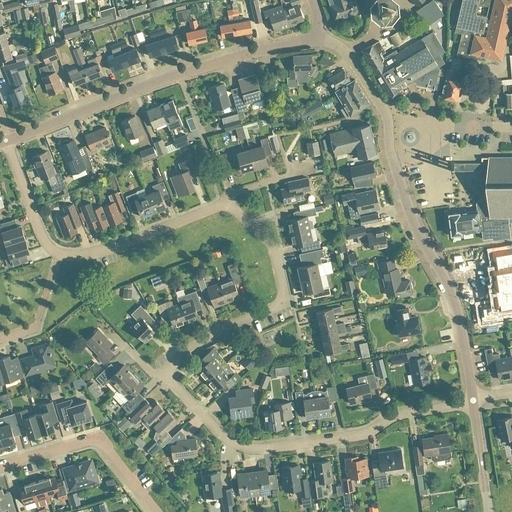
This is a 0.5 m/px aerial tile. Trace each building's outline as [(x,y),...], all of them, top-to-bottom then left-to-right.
[(41,7),(39,0),(25,0),(26,5),(33,4),(35,12),(38,11),(38,16),(46,15),(44,7),(44,6),(41,7)] [(158,6),(156,0),(148,2),(150,9),(158,6)] [(252,0),(251,0),(256,23),(263,21),(258,0),(252,0)] [(328,0),(335,19),(346,15),(358,11),(354,0),(328,0)] [(433,0),(432,0),(416,11),(422,20),(427,21),(428,23),(442,14),(433,0)] [(511,12),(511,0),(462,0),(455,32),(462,33),(457,54),(483,60),(484,55),(501,59),(511,13),(511,12)] [(11,4),(13,10),(21,8),(19,1),(11,3),(11,4)] [(378,12),(382,16),(388,16),(392,11),(392,5),(387,1),(381,1),(377,6),(378,12)] [(239,16),(238,8),(237,2),(232,3),(233,9),(232,9),(234,17),(235,23),(237,34),(252,31),(250,20),(244,21),(242,15),(239,16)] [(11,3),(3,5),(4,9),(4,13),(13,10),(11,4),(11,3)] [(54,19),(61,18),(58,3),(51,4),(54,19)] [(133,7),(135,13),(147,9),(145,4),(133,7)] [(185,5),(175,7),(179,22),(192,19),(189,9),(186,10),(185,5)] [(284,10),(282,5),(264,11),(267,20),(271,19),(272,24),(271,24),(270,27),(271,29),(273,30),(275,30),(275,31),(289,26),(284,10)] [(284,10),(289,26),(304,21),(298,5),(284,10),(282,5),(284,10)] [(135,13),(133,7),(126,10),(124,6),(117,8),(120,18),(135,13)] [(30,20),(28,8),(21,9),(23,21),(27,21),(29,27),(32,27),(31,20),(30,20)] [(154,12),(156,20),(165,17),(163,9),(154,12)] [(116,12),(101,17),(103,23),(117,19),(116,12)] [(46,15),(38,16),(40,24),(48,23),(46,15)] [(79,19),(80,23),(78,24),(80,31),(92,27),(89,20),(86,22),(85,17),(79,19)] [(103,23),(101,17),(89,20),(92,27),(103,23)] [(189,21),(191,31),(186,32),(189,43),(207,39),(204,28),(199,29),(197,20),(189,21)] [(237,34),(235,23),(220,25),(223,36),(237,34)] [(78,24),(77,24),(62,29),(66,39),(81,34),(80,31),(78,24)] [(165,26),(157,29),(159,35),(167,33),(165,26)] [(159,35),(157,29),(149,31),(151,38),(159,35)] [(0,46),(9,44),(5,31),(0,32),(0,46)] [(383,54),(386,52),(379,40),(372,45),(372,44),(363,50),(391,99),(401,93),(399,89),(415,80),(417,84),(428,87),(428,85),(435,87),(434,90),(435,88),(439,89),(442,75),(439,74),(440,70),(438,66),(445,62),(440,54),(445,51),(433,31),(421,38),(398,52),(396,50),(384,57),(383,54)] [(136,34),(140,43),(145,42),(142,32),(136,34)] [(140,43),(136,34),(130,36),(133,43),(134,46),(140,43)] [(22,44),(29,42),(30,42),(28,35),(12,40),(13,43),(13,40),(21,38),(22,44)] [(175,36),(161,40),(164,51),(179,47),(175,36)] [(9,44),(0,46),(0,61),(12,58),(10,51),(15,50),(14,47),(29,42),(22,44),(21,38),(13,40),(13,43),(11,43),(9,44)] [(126,40),(118,43),(120,49),(128,46),(126,40)] [(164,51),(161,40),(146,45),(149,56),(164,51)] [(118,43),(110,46),(114,57),(108,60),(112,70),(126,65),(122,54),(120,49),(118,43)] [(43,50),(46,62),(58,58),(54,46),(43,50)] [(86,62),(80,47),(76,48),(82,64),(86,62)] [(82,64),(76,48),(73,49),(79,65),(82,64)] [(122,54),(126,65),(140,60),(136,49),(122,54)] [(26,53),(15,56),(17,62),(17,63),(24,61),(27,60),(26,53)] [(35,53),(27,56),(30,63),(38,60),(35,53)] [(294,55),(294,61),(290,61),(291,78),(288,78),(288,85),(290,87),(297,86),(299,84),(298,81),(308,80),(316,66),(312,66),(311,54),(294,55)] [(505,85),(511,83),(511,55),(510,55),(511,79),(498,80),(499,91),(505,90),(505,85)] [(87,61),(89,67),(84,69),(88,80),(102,74),(98,63),(98,64),(96,57),(87,61)] [(12,71),(6,74),(12,89),(7,90),(15,108),(28,103),(21,85),(18,78),(21,77),(18,70),(18,69),(19,69),(17,63),(17,62),(10,64),(12,71)] [(47,65),(39,68),(42,77),(49,95),(63,90),(56,71),(50,74),(47,65)] [(84,69),(78,71),(77,67),(68,70),(70,74),(74,85),(88,80),(84,69)] [(336,91),(351,81),(343,69),(328,79),(336,91)] [(447,69),(441,96),(459,100),(463,82),(464,75),(454,73),(454,71),(447,69)] [(242,92),(233,94),(238,113),(248,110),(246,104),(263,99),(256,75),(238,80),(242,92)] [(355,79),(351,81),(336,91),(335,91),(337,94),(340,98),(345,94),(345,95),(348,94),(353,102),(365,95),(355,79)] [(223,84),(209,88),(215,109),(230,105),(223,84)] [(337,94),(332,98),(336,105),(341,101),(344,106),(340,108),(346,118),(350,116),(370,104),(365,95),(353,102),(348,94),(345,95),(345,94),(340,98),(337,94)] [(320,99),(312,103),(314,105),(320,108),(324,105),(320,99)] [(166,123),(170,132),(183,127),(172,101),(160,106),(166,123)] [(166,123),(160,106),(147,111),(154,128),(166,123)] [(142,133),(135,116),(122,121),(129,139),(142,133)] [(197,128),(192,116),(186,118),(191,130),(197,128)] [(271,118),(257,122),(258,126),(273,122),(271,118)] [(240,119),(224,123),(226,131),(242,127),(241,122),(240,119)] [(363,140),(373,138),(370,124),(330,133),(333,147),(353,142),(353,144),(355,144),(355,143),(363,141),(363,140)] [(85,136),(89,144),(84,145),(88,155),(98,151),(97,148),(104,145),(105,147),(107,148),(111,146),(111,144),(111,143),(112,142),(106,127),(85,136)] [(186,134),(173,139),(176,148),(189,143),(186,134)] [(269,138),(273,151),(279,149),(275,136),(269,138)] [(449,156),(456,156),(456,136),(448,137),(449,156)] [(250,150),(255,168),(267,164),(264,153),(271,151),(267,137),(260,139),(262,146),(250,150)] [(377,153),(373,138),(363,140),(363,141),(355,143),(355,144),(353,144),(353,142),(333,147),(335,155),(356,150),(358,157),(377,153)] [(162,139),(154,142),(159,155),(167,152),(162,139)] [(88,155),(81,158),(74,140),(69,142),(68,140),(67,140),(63,141),(62,143),(63,145),(60,146),(72,174),(85,168),(86,172),(93,169),(88,155)] [(318,141),(308,143),(310,155),(320,154),(318,141)] [(143,150),(140,151),(142,156),(136,158),(138,164),(157,156),(153,146),(143,150)] [(255,168),(250,150),(237,153),(243,171),(255,168)] [(57,165),(53,167),(47,151),(33,156),(42,179),(53,174),(57,182),(51,185),(54,193),(63,189),(64,193),(68,192),(57,165)] [(223,169),(230,167),(226,153),(219,156),(223,169)] [(511,157),(481,157),(481,171),(488,171),(485,181),(487,195),(484,195),(476,203),(477,211),(478,231),(484,231),(485,239),(509,236),(508,227),(509,227),(509,222),(511,221),(511,157)] [(183,172),(171,177),(179,196),(194,190),(188,173),(194,171),(190,159),(179,163),(183,172)] [(122,162),(114,165),(117,171),(125,168),(122,162)] [(355,187),(364,186),(362,179),(376,177),(375,175),(377,174),(376,169),(374,169),(373,163),(351,167),(355,187)] [(101,167),(95,169),(99,178),(105,176),(101,167)] [(162,173),(156,175),(158,182),(164,179),(162,173)] [(98,181),(96,175),(89,177),(91,184),(98,181)] [(118,187),(114,176),(109,177),(113,189),(118,187)] [(289,187),(281,189),(284,203),(292,202),(294,203),(297,202),(298,200),(304,199),(303,192),(310,191),(308,178),(288,182),(289,187)] [(147,195),(154,212),(166,207),(161,196),(168,194),(163,181),(152,186),(155,192),(147,195)] [(355,192),(342,195),(344,204),(348,203),(357,201),(360,212),(380,208),(375,189),(355,194),(355,192)] [(102,206),(109,225),(122,220),(119,211),(125,209),(118,192),(108,195),(111,203),(102,206)] [(154,212),(147,195),(139,198),(137,192),(126,196),(131,209),(137,206),(142,217),(154,212)] [(80,206),(82,211),(79,213),(82,221),(86,220),(87,223),(93,221),(96,230),(109,225),(109,226),(109,225),(102,206),(94,209),(91,202),(80,206)] [(72,218),(78,216),(74,204),(64,208),(66,215),(57,218),(64,237),(77,232),(72,218)] [(300,218),(288,220),(291,233),(310,229),(307,216),(317,214),(315,207),(299,211),(300,218)] [(478,231),(477,211),(449,214),(452,234),(478,231)] [(8,221),(0,223),(0,238),(4,238),(6,245),(25,239),(21,225),(10,229),(8,221)] [(347,246),(357,244),(353,227),(343,229),(347,246)] [(310,229),(291,233),(294,246),(306,243),(307,250),(321,247),(319,240),(313,242),(310,229)] [(368,233),(358,235),(359,244),(370,242),(371,249),(388,245),(384,230),(368,233)] [(10,258),(5,259),(8,267),(22,263),(28,261),(28,260),(22,262),(20,257),(21,255),(26,253),(29,252),(25,239),(6,245),(10,258)] [(344,242),(336,244),(338,253),(346,251),(344,242)] [(322,263),(320,257),(324,256),(323,248),(307,251),(310,264),(298,267),(301,280),(320,275),(325,274),(323,263),(322,263)] [(495,302),(479,304),(480,309),(484,308),(485,313),(481,314),(482,322),(503,319),(503,318),(511,316),(511,248),(492,251),(493,260),(497,259),(498,264),(494,265),(494,268),(492,268),(493,273),(497,272),(497,277),(493,278),(494,285),(492,285),(495,302)] [(211,253),(212,258),(221,255),(219,250),(211,253)] [(380,270),(382,270),(388,295),(400,292),(401,296),(413,294),(410,280),(400,283),(399,278),(400,278),(398,269),(395,269),(393,260),(378,263),(380,270)] [(227,265),(229,269),(232,278),(219,282),(227,302),(240,297),(235,284),(240,282),(243,281),(235,262),(227,265)] [(365,264),(355,267),(357,276),(367,274),(365,264)] [(151,278),(154,287),(166,283),(163,274),(151,278)] [(227,302),(219,282),(207,287),(202,275),(196,277),(202,292),(208,290),(214,307),(227,302)] [(322,288),(320,275),(301,280),(304,292),(316,290),(317,296),(331,293),(329,286),(322,288)] [(123,287),(123,296),(132,296),(132,288),(123,287)] [(179,304),(186,322),(199,317),(194,306),(201,303),(196,290),(177,297),(180,304),(179,304)] [(152,295),(146,297),(149,304),(155,302),(152,295)] [(186,322),(179,304),(174,306),(172,301),(170,300),(157,305),(162,318),(170,315),(174,326),(186,322)] [(140,306),(131,314),(138,321),(131,328),(145,342),(155,333),(145,323),(151,317),(140,306)] [(332,308),(316,312),(317,318),(315,319),(316,323),(334,319),(333,313),(341,311),(340,306),(332,308)] [(397,320),(396,320),(398,335),(420,331),(417,316),(409,318),(407,307),(395,309),(397,320)] [(334,319),(316,323),(316,327),(319,326),(321,333),(345,327),(344,322),(336,324),(334,319)] [(345,327),(321,333),(322,339),(320,340),(320,344),(339,339),(338,333),(346,331),(345,327)] [(98,330),(86,341),(100,355),(98,357),(104,364),(114,354),(108,348),(112,344),(98,330)] [(339,339),(320,344),(321,347),(324,347),(326,354),(342,350),(350,348),(349,343),(341,345),(339,339)] [(45,345),(33,348),(35,356),(31,357),(31,356),(22,359),(26,374),(55,366),(49,347),(45,345)] [(199,353),(203,357),(208,362),(198,370),(207,380),(227,363),(213,348),(211,345),(199,353)] [(511,377),(511,361),(511,357),(500,359),(499,354),(493,355),(492,349),(485,350),(487,363),(496,361),(499,380),(504,379),(506,380),(509,380),(510,378),(511,377)] [(392,365),(408,362),(406,353),(390,356),(392,365)] [(0,355),(0,366),(5,381),(23,375),(17,357),(11,359),(9,356),(4,357),(1,356),(0,355)] [(415,386),(430,383),(425,357),(410,360),(415,386)] [(375,360),(380,378),(388,376),(383,358),(375,360)] [(96,361),(90,367),(96,373),(101,367),(96,361)] [(227,363),(207,380),(216,390),(225,382),(230,387),(240,378),(231,368),(229,362),(227,363)] [(115,393),(134,376),(124,365),(115,375),(108,367),(96,378),(103,386),(110,380),(119,389),(115,393)] [(346,388),(350,403),(362,400),(362,402),(372,399),(369,389),(377,387),(374,373),(358,377),(360,384),(346,388)] [(264,374),(259,385),(266,388),(271,377),(264,374)] [(134,376),(115,393),(124,403),(122,405),(129,413),(138,404),(141,402),(134,395),(143,386),(134,376)] [(79,377),(69,381),(73,391),(83,388),(79,377)] [(29,384),(31,392),(43,389),(41,382),(37,384),(36,382),(29,384)] [(96,388),(93,384),(92,383),(91,384),(88,387),(91,392),(96,388)] [(58,385),(49,388),(51,395),(60,392),(58,385)] [(318,390),(315,390),(318,416),(330,415),(329,402),(338,401),(334,387),(326,388),(327,390),(324,391),(321,390),(318,390)] [(253,389),(239,391),(240,397),(229,398),(232,418),(253,416),(251,403),(255,402),(253,389)] [(306,394),(303,393),(303,391),(295,392),(297,406),(304,405),(306,418),(318,416),(315,390),(311,391),(309,392),(306,394)] [(71,421),(72,425),(92,419),(87,401),(67,408),(65,402),(56,405),(62,424),(71,421)] [(138,404),(129,413),(130,415),(129,416),(135,422),(137,424),(141,421),(148,428),(151,424),(151,425),(152,424),(152,423),(165,411),(156,401),(145,411),(138,404)] [(279,409),(263,412),(266,430),(282,427),(280,419),(292,417),(290,401),(278,403),(279,409)] [(36,414),(42,434),(54,430),(51,419),(52,418),(57,416),(53,402),(41,405),(43,412),(36,414)] [(166,409),(165,411),(152,423),(152,424),(158,429),(156,431),(154,438),(160,445),(171,435),(166,430),(176,420),(166,409)] [(27,410),(14,413),(19,428),(24,426),(26,427),(29,438),(42,434),(36,414),(29,417),(27,410)] [(5,422),(0,423),(0,435),(3,446),(16,442),(12,431),(19,429),(19,428),(14,413),(3,417),(5,422)] [(511,417),(497,420),(501,439),(510,438),(511,447),(511,417)] [(123,431),(126,429),(120,422),(117,424),(123,431)] [(197,455),(195,439),(186,440),(185,435),(180,429),(164,445),(167,448),(172,447),(173,459),(197,455)] [(420,446),(413,447),(416,465),(415,465),(417,475),(424,474),(423,464),(422,456),(425,456),(431,455),(432,459),(434,461),(449,458),(451,456),(447,434),(438,435),(438,437),(423,439),(424,446),(420,447),(420,446)] [(139,436),(135,441),(141,448),(146,443),(139,436)] [(401,449),(378,452),(379,460),(372,461),(374,478),(386,476),(385,470),(404,468),(401,449)] [(343,491),(346,491),(350,490),(354,490),(353,478),(368,475),(366,458),(358,460),(357,456),(345,458),(348,478),(341,479),(343,491)] [(314,503),(313,496),(323,495),(321,482),(332,480),(330,460),(314,462),(316,479),(309,480),(311,497),(310,497),(311,504),(319,502),(314,503)] [(70,489),(90,483),(89,480),(91,476),(95,475),(91,461),(83,464),(82,463),(75,466),(64,469),(70,489)] [(283,485),(285,485),(286,491),(300,489),(301,496),(309,495),(307,478),(300,479),(298,465),(282,467),(283,476),(282,476),(283,485)] [(252,472),(255,495),(270,493),(267,470),(252,472)] [(223,504),(233,503),(231,488),(222,490),(219,472),(202,475),(206,497),(222,495),(223,504)] [(255,495),(252,472),(237,474),(240,497),(255,495)] [(44,479),(49,497),(58,495),(59,500),(68,498),(62,479),(56,481),(55,478),(45,481),(44,479)] [(44,479),(30,484),(36,501),(49,497),(44,479)] [(36,501),(30,484),(29,484),(30,485),(20,488),(22,497),(15,499),(19,511),(20,511),(27,510),(25,504),(36,501)] [(374,486),(374,497),(386,496),(385,486),(374,486)] [(2,488),(0,488),(0,509),(1,509),(1,511),(16,511),(10,491),(3,493),(2,488)] [(346,491),(343,491),(345,504),(351,503),(350,490),(346,491)] [(77,492),(69,494),(72,506),(81,503),(77,492)] [(457,500),(459,508),(463,507),(463,509),(466,508),(465,499),(457,500)] [(320,509),(319,502),(311,504),(312,511),(320,509)] [(96,511),(106,511),(104,503),(95,506),(96,511)]
